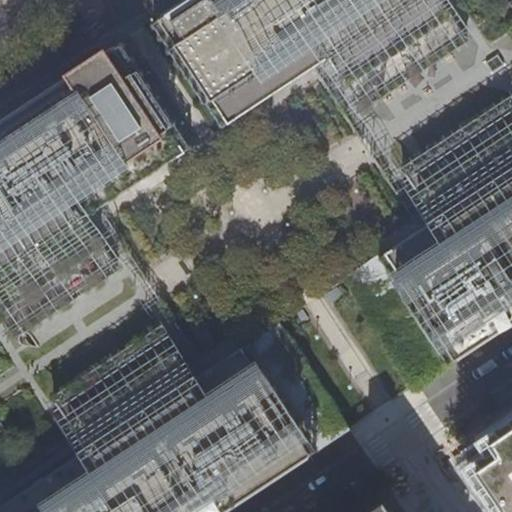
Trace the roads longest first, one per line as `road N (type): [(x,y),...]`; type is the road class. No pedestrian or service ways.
road 1 (residential): [(0,93),(134,6),(129,0)]
road 2 (residential): [(511,365),(401,437)]
road 3 (residential): [(401,437),(295,511)]
